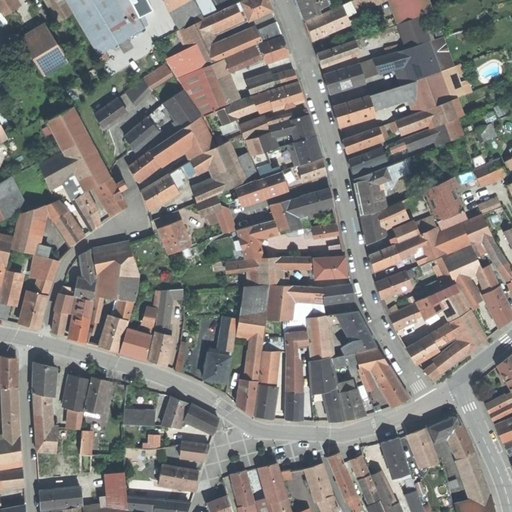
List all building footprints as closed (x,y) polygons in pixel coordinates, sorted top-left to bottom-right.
[(10,0),(0,0),(0,10),(9,25),(11,24),(21,18),(10,0)] [(65,0),(52,0),(64,17),(73,13),(65,0)] [(146,28),(141,20),(131,0),(65,0),(73,13),(98,55),(146,28)] [(131,0),(141,20),(167,7),(163,0),(131,0)] [(163,0),(167,7),(170,12),(191,0),(163,0)] [(208,7),(204,0),(195,0),(201,10),(208,7)] [(268,0),(247,0),(242,3),(247,14),(250,21),(273,11),(269,2),(268,0)] [(297,0),(302,10),(305,19),(321,13),(319,9),(329,5),(326,0),(297,0)] [(357,13),(383,0),(353,0),(351,1),(356,10),(357,13)] [(424,0),(394,0),(403,22),(424,14),(429,13),(424,0)] [(344,16),(353,12),(349,2),(340,6),(344,16)] [(242,3),(236,5),(240,14),(243,13),(244,15),(247,14),(242,3)] [(213,4),(208,7),(201,10),(203,15),(205,18),(217,12),(213,4)] [(236,5),(213,15),(218,27),(219,29),(243,19),(240,14),(236,5)] [(347,22),(344,16),(340,6),(306,22),(309,30),(313,38),(347,22)] [(398,24),(407,49),(430,41),(433,40),(430,31),(424,14),(403,22),(398,24)] [(202,68),(221,59),(223,58),(219,48),(210,31),(205,19),(205,18),(203,15),(194,20),(196,25),(184,31),(202,68)] [(213,15),(205,19),(210,31),(218,27),(213,15)] [(28,28),(21,18),(11,24),(24,42),(31,37),(27,28),(28,28)] [(277,23),(267,28),(273,38),(282,35),(277,23)] [(47,27),(31,37),(24,42),(52,87),(76,73),(47,27)] [(380,31),(383,38),(394,34),(392,27),(380,31)] [(256,32),(261,42),(273,38),(267,28),(256,32)] [(249,36),(253,45),(261,42),(256,32),(249,36)] [(219,48),(223,58),(253,45),(249,36),(219,48)] [(274,39),(278,49),(286,46),(282,36),(274,39)] [(321,59),(322,64),(359,52),(355,41),(319,53),(321,59)] [(410,74),(412,82),(440,71),(430,41),(407,49),(401,51),(410,74)] [(256,52),(224,66),(227,73),(267,57),(265,53),(261,42),(253,45),(256,52)] [(388,55),(400,51),(398,44),(386,47),(388,55)] [(221,59),(222,60),(224,66),(256,52),(253,45),(223,58),(221,59)] [(381,57),(366,62),(370,75),(386,70),(381,57)] [(215,108),(238,99),(227,73),(224,66),(222,60),(202,68),(199,69),(215,108)] [(145,80),(150,86),(171,73),(166,64),(144,78),(145,80)] [(329,91),(362,81),(357,64),(324,74),(327,84),(329,91)] [(454,66),(440,71),(451,100),(456,98),(456,97),(464,94),(460,83),(454,66)] [(278,74),(281,85),(296,80),(293,69),(278,74)] [(420,103),(423,110),(426,109),(451,100),(440,71),(412,82),(416,90),(420,103)] [(398,75),(401,85),(412,82),(410,74),(405,73),(398,75)] [(272,75),(262,78),(266,90),(275,87),(272,75)] [(247,83),(250,95),(266,90),(262,78),(247,83)] [(134,103),(150,86),(145,80),(126,92),(134,103)] [(465,81),(460,83),(464,94),(469,92),(465,81)] [(298,82),(267,92),(272,107),(273,110),(303,100),(300,90),(298,82)] [(392,99),(416,90),(412,82),(401,85),(389,89),(391,95),(392,99)] [(368,101),(391,95),(389,89),(366,96),(368,101)] [(183,90),(166,101),(169,105),(179,120),(183,127),(200,116),(183,90)] [(256,106),(272,107),(267,92),(252,96),(256,106)] [(248,110),(256,106),(252,96),(230,105),(235,115),(248,110)] [(372,115),(368,101),(366,96),(334,106),(337,116),(340,125),(372,115)] [(95,114),(104,128),(112,123),(121,117),(119,114),(126,110),(119,98),(95,114)] [(430,119),(433,127),(454,119),(463,116),(456,98),(451,100),(426,109),(430,119)] [(412,106),(415,113),(423,110),(420,103),(412,106)] [(223,124),(236,119),(235,115),(230,105),(217,110),(223,124)] [(74,106),(47,121),(66,154),(65,154),(76,173),(86,191),(88,190),(99,184),(113,176),(74,106)] [(159,108),(147,117),(153,124),(165,115),(159,108)] [(399,130),(430,119),(426,109),(423,110),(415,113),(396,120),(399,130)] [(250,112),(248,110),(235,115),(236,119),(241,115),(250,112)] [(293,128),(297,141),(315,135),(311,124),(308,113),(297,117),(290,119),(293,128)] [(244,139),(270,129),(268,125),(290,119),(297,117),(296,114),(262,121),(240,129),(244,139)] [(502,119),(504,123),(511,119),(511,117),(511,115),(502,119)] [(130,144),(134,149),(158,130),(153,124),(147,117),(124,137),(130,144)] [(200,117),(179,131),(180,132),(184,140),(193,157),(215,145),(200,117)] [(271,135),(293,128),(290,119),(268,125),(270,129),(270,131),(271,135)] [(436,136),(439,144),(462,136),(454,119),(433,127),(436,136)] [(178,130),(183,127),(179,120),(174,123),(178,130)] [(490,123),(479,128),(484,140),(495,135),(490,123)] [(346,146),(348,152),(383,139),(380,132),(379,127),(343,140),(346,146)] [(408,150),(436,136),(433,127),(388,144),(390,150),(406,144),(408,150)] [(276,147),(271,135),(270,131),(245,139),(252,155),(273,148),(276,147)] [(171,148),(184,140),(180,132),(150,151),(156,158),(171,148)] [(301,164),(322,157),(318,146),(315,135),(297,141),(294,142),(301,164)] [(229,141),(206,151),(211,162),(220,182),(224,190),(246,180),(229,141)] [(288,144),(273,149),(276,157),(291,152),(288,144)] [(351,165),(353,170),(386,158),(382,147),(349,160),(351,165)] [(172,151),(171,148),(156,158),(158,160),(172,151)] [(252,155),(261,178),(280,171),(276,157),(273,149),(273,148),(252,155)] [(160,164),(158,160),(156,158),(150,151),(129,167),(133,173),(138,181),(160,164)] [(189,175),(211,162),(206,151),(189,161),(183,165),(189,175)] [(74,174),(76,173),(65,154),(63,152),(39,164),(50,188),(64,180),(69,177),(74,174)] [(176,164),(178,167),(183,165),(189,161),(187,158),(176,164)] [(322,159),(311,162),(316,177),(326,173),(324,165),(322,159)] [(404,159),(386,167),(390,178),(390,179),(399,176),(399,174),(408,170),(404,159)] [(500,159),(475,170),(482,185),(497,179),(507,174),(500,159)] [(298,166),(302,181),(316,177),(311,162),(298,166)] [(175,183),(189,175),(183,165),(178,167),(169,173),(175,183)] [(361,217),(386,206),(381,181),(390,178),(386,167),(354,179),(358,198),(361,217)] [(255,179),(234,188),(241,204),(275,193),(288,188),(281,170),(280,171),(261,178),(255,180),(255,179)] [(179,190),(175,183),(169,173),(142,190),(146,200),(149,208),(179,190)] [(85,192),(74,174),(69,177),(72,182),(75,198),(85,192)] [(12,176),(0,182),(0,204),(6,218),(28,209),(12,176)] [(116,183),(113,176),(99,184),(110,204),(124,197),(120,190),(116,183)] [(126,177),(116,183),(120,190),(130,184),(126,177)] [(453,177),(448,179),(452,187),(457,185),(453,177)] [(425,190),(442,229),(466,219),(452,187),(448,179),(425,190)] [(198,202),(224,190),(220,182),(194,193),(198,202)] [(329,188),(300,196),(305,212),(333,204),(331,195),(329,188)] [(86,191),(85,192),(75,198),(94,229),(101,223),(99,209),(88,190),(86,191)] [(217,195),(196,204),(200,213),(214,207),(220,205),(217,195)] [(300,196),(289,199),(293,211),(305,212),(300,196)] [(128,205),(124,197),(110,204),(115,214),(128,205)] [(479,205),(482,213),(500,205),(497,198),(479,205)] [(270,204),(280,231),(299,228),(293,211),(289,199),(270,204)] [(46,204),(55,220),(68,211),(69,209),(58,200),(46,204)] [(402,201),(378,211),(381,222),(406,211),(402,201)] [(37,243),(46,204),(19,213),(13,239),(11,247),(35,253),(37,243)] [(214,207),(215,213),(228,209),(220,205),(214,207)] [(228,209),(215,213),(218,220),(231,216),(228,209)] [(54,221),(70,245),(78,240),(85,235),(68,211),(55,220),(54,221)] [(378,211),(362,219),(365,232),(367,243),(384,236),(381,222),(378,211)] [(482,214),(462,223),(471,242),(477,239),(485,236),(491,234),(482,214)] [(233,223),(231,216),(218,220),(220,227),(233,223)] [(243,249),(245,259),(255,258),(263,257),(259,242),(261,238),(279,233),(274,219),(237,229),(240,238),(238,239),(237,241),(239,248),(241,249),(243,249)] [(159,228),(169,254),(190,246),(179,220),(167,225),(159,228)] [(315,237),(339,233),(338,228),(337,221),(313,225),(315,237)] [(403,228),(398,237),(410,232),(414,230),(411,222),(406,224),(407,227),(403,228)] [(235,230),(233,223),(220,227),(222,234),(231,231),(235,230)] [(447,253),(471,242),(462,223),(439,232),(447,252),(447,253)] [(426,260),(447,252),(439,232),(437,227),(416,236),(420,245),(424,255),(426,260)] [(231,231),(239,260),(245,259),(243,249),(241,249),(239,248),(237,241),(238,239),(240,238),(237,229),(235,230),(231,231)] [(393,244),(411,237),(410,232),(398,237),(392,241),(393,244)] [(488,245),(509,282),(511,281),(511,267),(495,243),(491,234),(485,236),(488,245)] [(13,239),(0,235),(0,262),(7,264),(11,247),(13,239)] [(399,255),(420,245),(416,236),(395,245),(399,255)] [(484,254),(477,239),(471,242),(472,247),(477,257),(484,254)] [(129,240),(92,248),(97,273),(128,268),(140,273),(129,240)] [(49,246),(37,243),(35,253),(47,255),(49,246)] [(341,254),(341,245),(331,245),(331,253),(341,254)] [(401,259),(399,255),(395,245),(370,255),(372,262),(374,270),(401,259)] [(482,268),(477,257),(472,247),(443,260),(444,261),(451,275),(453,281),(455,280),(463,276),(477,270),(482,268)] [(80,255),(84,278),(97,281),(97,280),(97,273),(95,274),(91,248),(80,255)] [(33,277),(41,278),(48,257),(36,254),(33,277)] [(314,277),(346,275),(345,266),(344,255),(313,257),(314,277)] [(418,264),(426,260),(424,255),(416,259),(418,264)] [(280,266),(311,266),(311,256),(279,257),(280,266)] [(41,278),(37,292),(48,295),(59,261),(48,257),(41,278)] [(281,283),(280,266),(279,257),(263,257),(255,258),(256,266),(256,273),(256,284),(281,283)] [(226,270),(256,266),(255,258),(245,259),(239,260),(225,261),(226,270)] [(482,268),(477,270),(487,292),(499,286),(489,265),(482,268)] [(139,283),(140,273),(128,268),(97,273),(97,280),(110,281),(126,281),(139,283)] [(411,269),(403,272),(406,279),(414,276),(411,269)] [(19,274),(6,271),(0,300),(13,302),(19,274)] [(380,291),(383,298),(409,287),(406,279),(403,272),(377,282),(380,291)] [(249,284),(256,284),(256,273),(247,274),(249,284)] [(451,275),(440,280),(444,289),(454,284),(453,281),(451,275)] [(478,302),(463,276),(455,280),(470,307),(478,302)] [(77,286),(75,296),(94,300),(95,294),(97,281),(84,278),(80,277),(77,286)] [(138,291),(139,283),(126,281),(110,281),(97,280),(97,281),(95,294),(102,295),(123,299),(135,301),(138,291)] [(426,286),(430,295),(435,293),(444,289),(440,280),(426,286)] [(350,282),(322,287),(323,304),(353,299),(352,291),(350,282)] [(282,284),(270,284),(266,319),(290,319),(292,298),(281,297),(282,284)] [(315,286),(282,284),(281,297),(292,298),(313,300),(314,301),(315,286)] [(444,289),(435,293),(444,308),(451,321),(469,310),(454,284),(444,289)] [(244,286),(241,307),(266,310),(268,285),(244,286)] [(315,286),(314,301),(323,304),(322,287),(315,286)] [(511,317),(511,310),(499,286),(487,292),(484,293),(501,327),(508,321),(511,317)] [(160,290),(155,330),(163,332),(164,322),(169,323),(172,298),(173,289),(160,290)] [(183,289),(173,289),(172,298),(183,297),(183,289)] [(37,292),(30,290),(21,323),(30,325),(40,328),(48,295),(37,292)] [(66,312),(76,314),(92,317),(93,307),(94,300),(75,296),(61,293),(56,310),(66,312)] [(417,301),(425,319),(435,313),(444,308),(435,293),(430,295),(417,301)] [(100,309),(102,295),(95,294),(94,300),(93,307),(100,309)] [(290,319),(306,317),(313,316),(313,300),(292,298),(290,319)] [(129,320),(135,301),(123,299),(119,317),(128,320),(129,320)] [(0,318),(8,320),(13,302),(0,300),(0,318)] [(326,315),(323,304),(314,301),(313,300),(313,316),(326,315)] [(392,322),(395,330),(417,320),(415,317),(421,314),(416,303),(411,305),(389,315),(392,322)] [(386,310),(388,314),(398,310),(396,305),(386,310)] [(95,323),(100,309),(93,307),(92,317),(91,322),(95,323)] [(237,333),(255,335),(262,336),(266,310),(241,307),(237,333)] [(451,321),(450,321),(451,322),(456,331),(463,343),(468,352),(487,339),(470,309),(469,310),(451,321)] [(61,334),(66,312),(56,310),(52,332),(61,334)] [(357,350),(376,346),(363,321),(357,310),(338,313),(341,319),(352,340),(357,350)] [(147,312),(143,324),(154,327),(157,312),(147,312)] [(338,313),(326,315),(326,322),(341,319),(338,313)] [(87,342),(91,322),(92,317),(76,314),(71,337),(79,339),(87,342)] [(118,351),(128,320),(119,317),(111,315),(102,346),(110,348),(118,351)] [(306,317),(310,360),(330,355),(326,322),(326,315),(313,316),(306,317)] [(225,316),(221,349),(231,350),(232,351),(237,318),(225,316)] [(266,321),(263,343),(272,343),(272,342),(285,342),(284,332),(282,321),(266,321)] [(451,322),(430,335),(435,344),(456,331),(451,322)] [(143,324),(140,332),(152,335),(154,327),(143,324)] [(140,332),(127,328),(120,352),(133,355),(146,359),(152,335),(140,332)] [(308,341),(306,329),(284,332),(285,342),(285,343),(295,342),(301,341),(308,341)] [(155,330),(148,360),(156,362),(165,364),(172,335),(163,332),(155,330)] [(252,351),(248,379),(257,381),(262,336),(255,335),(252,351)] [(411,355),(415,362),(438,348),(435,344),(430,335),(406,349),(411,355)] [(175,369),(183,373),(188,342),(180,340),(175,369)] [(345,353),(357,350),(352,340),(341,345),(345,353)] [(263,343),(262,353),(271,351),(281,351),(286,351),(285,343),(285,342),(272,342),(272,343),(263,343)] [(298,391),(295,342),(285,343),(286,351),(286,359),(285,391),(298,391)] [(442,372),(468,352),(463,343),(436,364),(442,372)] [(377,347),(355,351),(358,367),(360,372),(367,370),(375,368),(389,365),(383,357),(377,347)] [(214,381),(227,382),(230,356),(220,354),(221,349),(212,348),(211,353),(208,353),(204,379),(214,381)] [(262,353),(259,383),(272,385),(271,351),(262,353)] [(355,351),(345,354),(347,362),(349,369),(358,367),(355,351)] [(332,365),(347,362),(345,354),(330,357),(332,362),(332,365)] [(511,385),(511,354),(505,360),(497,366),(509,387),(511,385)] [(1,388),(5,387),(19,387),(18,358),(9,356),(1,355),(1,388)] [(309,360),(310,368),(332,362),(330,357),(330,355),(310,360),(309,360)] [(312,392),(324,389),(335,387),(337,386),(336,383),(332,365),(332,362),(310,368),(312,392)] [(56,368),(34,363),(34,393),(52,397),(52,388),(55,388),(56,368)] [(432,380),(442,372),(436,364),(425,372),(432,380)] [(392,370),(389,365),(375,368),(379,377),(392,370)] [(372,385),(367,370),(360,372),(366,387),(372,385)] [(408,396),(392,370),(379,377),(393,405),(400,400),(408,396)] [(80,377),(70,374),(63,406),(73,409),(83,411),(90,379),(80,377)] [(93,377),(85,409),(101,413),(108,380),(100,378),(93,377)] [(245,409),(252,414),(257,381),(248,379),(242,378),(239,405),(245,409)] [(337,386),(338,391),(354,387),(352,380),(336,383),(337,386)] [(272,385),(259,383),(254,415),(261,415),(271,417),(275,385),(272,385)] [(5,387),(6,437),(20,435),(19,387),(5,387)] [(335,387),(324,389),(329,419),(336,419),(343,418),(335,387)] [(354,387),(338,391),(345,418),(354,416),(363,415),(354,387)] [(301,391),(298,391),(285,391),(285,418),(292,419),(300,419),(301,391)] [(51,404),(52,397),(34,393),(34,399),(49,404),(51,404)] [(511,402),(511,394),(498,402),(500,408),(511,402)] [(187,401),(172,396),(163,425),(179,428),(187,401)] [(69,452),(80,453),(82,430),(51,427),(49,404),(34,399),(37,451),(57,452),(58,451),(69,452)] [(489,414),(500,408),(498,402),(486,408),(489,414)] [(511,409),(511,402),(500,408),(489,414),(492,418),(511,409)] [(219,419),(192,404),(184,420),(214,433),(217,425),(219,419)] [(137,409),(124,408),(123,423),(154,425),(155,410),(137,409)] [(81,428),(83,411),(73,409),(70,428),(81,428)] [(440,420),(427,426),(435,443),(448,437),(459,460),(462,458),(475,452),(458,416),(453,414),(440,420)] [(503,442),(511,438),(511,420),(496,428),(499,435),(503,442)] [(417,431),(409,434),(422,467),(439,461),(426,427),(417,431)] [(90,430),(82,430),(80,453),(88,453),(90,430)] [(151,448),(162,448),(162,434),(151,434),(151,448)] [(6,437),(0,437),(0,467),(23,464),(20,435),(6,437)] [(390,440),(382,442),(392,476),(409,471),(399,437),(390,440)] [(209,444),(182,441),(180,456),(205,459),(207,452),(209,444)] [(50,453),(37,452),(38,472),(52,473),(50,453)] [(80,472),(80,453),(69,452),(68,472),(80,472)] [(334,455),(329,457),(346,498),(349,497),(357,494),(340,452),(334,455)] [(462,458),(479,502),(492,499),(475,452),(462,458)] [(98,454),(88,453),(80,453),(80,472),(98,473),(98,454)] [(356,458),(351,460),(363,487),(374,483),(362,455),(356,458)] [(269,465),(260,468),(271,503),(276,502),(288,498),(283,480),(284,480),(282,472),(279,463),(269,465)] [(315,466),(306,469),(316,501),(323,499),(334,495),(323,463),(315,466)] [(159,482),(166,483),(169,465),(162,464),(159,482)] [(166,483),(195,488),(196,480),(198,470),(169,465),(166,483)] [(282,472),(284,480),(296,477),(294,469),(282,472)] [(24,470),(0,471),(0,487),(25,484),(24,477),(24,470)] [(115,500),(127,499),(127,497),(124,471),(111,472),(113,493),(114,493),(115,500)] [(239,473),(233,475),(241,507),(244,507),(255,504),(246,471),(239,473)] [(372,475),(387,511),(398,511),(379,472),(372,475)] [(380,498),(374,483),(363,487),(369,503),(380,498)] [(81,488),(68,489),(69,496),(81,495),(81,488)] [(68,489),(39,492),(41,502),(41,509),(70,506),(69,496),(68,489)] [(408,495),(414,511),(424,511),(417,492),(408,495)] [(364,511),(357,494),(349,497),(355,511),(364,511)] [(82,505),(81,495),(69,496),(70,506),(82,505)] [(342,511),(335,495),(334,495),(323,499),(329,511),(342,511)] [(216,501),(207,504),(209,511),(234,511),(228,496),(216,501)] [(128,501),(129,511),(128,511),(154,511),(153,502),(153,499),(153,498),(140,497),(127,497),(127,499),(128,501)] [(292,511),(288,498),(276,502),(279,511),(292,511)] [(479,502),(456,508),(457,511),(495,511),(492,499),(479,502)] [(371,504),(375,511),(385,511),(381,500),(371,504)] [(128,511),(129,511),(128,501),(82,505),(83,511),(128,511)] [(177,504),(153,502),(154,511),(185,511),(189,505),(177,504)] [(279,511),(276,502),(271,503),(258,507),(259,511),(279,511)] [(2,507),(0,507),(0,511),(26,511),(26,503),(2,507)]
